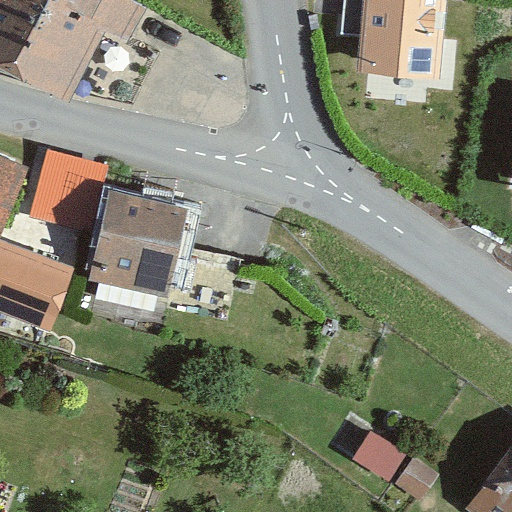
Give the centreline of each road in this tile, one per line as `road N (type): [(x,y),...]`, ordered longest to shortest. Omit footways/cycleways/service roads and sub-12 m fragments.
road 1 (unclassified): [(298,169),(0,105)]
road 2 (unclassified): [(298,169),(511,307)]
road 3 (unclassified): [(269,0),(298,169)]
